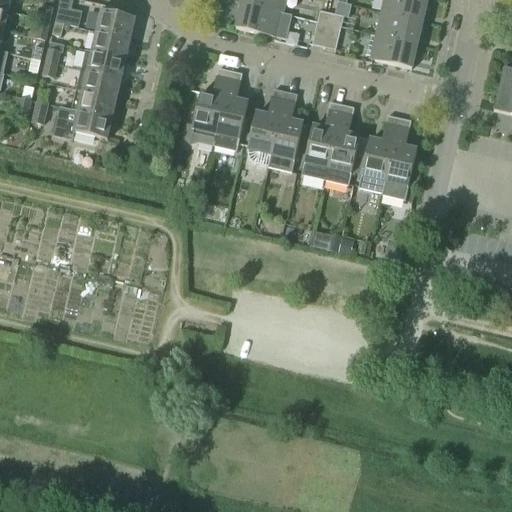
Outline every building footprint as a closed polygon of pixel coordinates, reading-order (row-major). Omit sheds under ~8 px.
[(0,0),(0,14),(7,16),(10,0),(0,0)] [(241,0),(239,9),(281,18),(285,0),(241,0)] [(420,0),(383,0),(379,17),(421,27),(427,1),(420,0)] [(72,4),(60,1),(54,26),(64,28),(66,29),(72,4)] [(337,5),(334,19),(342,21),(347,22),(350,9),(346,7),(337,5)] [(291,20),(281,18),(239,9),(234,33),(285,45),(291,20)] [(117,13),(102,10),(95,36),(129,44),(134,23),(116,19),(117,13)] [(35,11),(33,21),(40,23),(40,24),(48,26),(51,13),(42,11),(42,13),(35,11)] [(318,15),(316,26),(328,29),(330,18),(318,15)] [(379,17),(374,40),(415,50),(421,27),(379,17)] [(334,19),(330,18),(328,29),(340,32),(342,21),(334,19)] [(36,43),(44,45),(48,26),(40,24),(36,43)] [(64,28),(54,26),(51,39),(61,41),(64,28)] [(310,50),(322,52),(328,29),(316,26),(310,50)] [(334,55),(340,32),(328,29),(322,52),(334,55)] [(124,64),(129,44),(95,36),(91,56),(85,54),(85,55),(124,64)] [(374,40),(368,64),(410,74),(415,50),(374,40)] [(31,63),(39,65),(42,52),(34,51),(33,54),(31,63)] [(48,54),(45,67),(58,69),(61,57),(57,56),(48,54)] [(120,84),(124,64),(85,55),(80,75),(120,84)] [(28,75),(37,77),(39,65),(31,63),(28,75)] [(45,67),(42,79),(42,80),(55,83),(58,69),(45,67)] [(511,73),(503,71),(493,115),(511,118),(511,73)] [(211,151),(229,75),(217,72),(211,98),(200,95),(192,129),(186,127),(183,142),(190,149),(197,147),(211,151)] [(115,103),(120,84),(80,75),(76,94),(115,103)] [(240,78),(229,75),(211,151),(235,156),(246,106),(234,103),(240,78)] [(24,90),(21,103),(30,105),(33,92),(24,90)] [(39,93),(36,106),(45,108),(48,96),(39,93)] [(268,171),(285,96),(273,93),(267,120),(255,117),(246,154),(248,155),(248,161),(250,164),(253,167),(268,171)] [(116,112),(113,111),(115,103),(76,94),(71,114),(71,115),(111,124),(111,123),(113,123),(116,122),(118,115),(116,112)] [(296,99),(285,96),(268,171),(267,172),(291,177),(302,127),(290,125),(296,99)] [(21,103),(19,102),(16,115),(27,117),(30,105),(21,103)] [(36,106),(33,118),(31,127),(43,130),(48,109),(45,108),(36,106)] [(324,185),(341,109),(330,107),(324,133),(312,130),(300,179),(324,185)] [(353,112),(341,109),(324,185),(348,190),(359,141),(347,138),(353,112)] [(106,143),(111,124),(71,115),(71,114),(65,113),(61,133),(106,143)] [(381,198),(398,122),(387,119),(381,146),(368,143),(359,180),(361,181),(358,192),(381,198)] [(410,125),(398,122),(381,198),(384,186),(407,191),(415,153),(404,151),(410,125)] [(170,204),(167,215),(181,220),(185,209),(170,204)] [(341,239),(329,237),(326,254),(337,256),(341,239)] [(342,241),(338,255),(350,258),(353,244),(342,241)]
